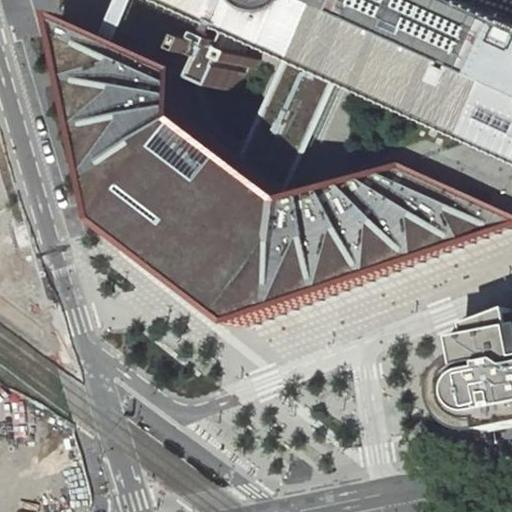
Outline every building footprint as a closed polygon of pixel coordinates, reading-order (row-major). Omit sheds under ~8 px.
[(145,0),(129,0),(114,39),(126,44),(145,0)] [(167,0),(236,31),(227,51),(232,53),(218,84),(243,96),(255,69),(263,73),(268,63),(261,59),(267,45),(291,55),(343,79),(511,155),(511,19),(476,3),(469,0),(167,0)] [(250,330),(511,230),(511,213),(403,164),(303,203),(291,194),(244,156),(204,125),(189,72),(126,44),(114,39),(60,15),(122,220),(185,277),(223,308),(250,330)] [(343,79),(291,55),(244,156),(291,194),(343,79)] [(483,431),(490,430),(492,432),(506,429),(504,418),(511,417),(511,418),(511,312),(477,326),(478,337),(464,340),(468,360),(463,363),(456,368),(454,371),(452,375),(449,381),(448,385),(447,390),(447,397),(449,405),(451,411),(454,416),(458,420),(465,425),(472,428),(477,430),(483,431)]
